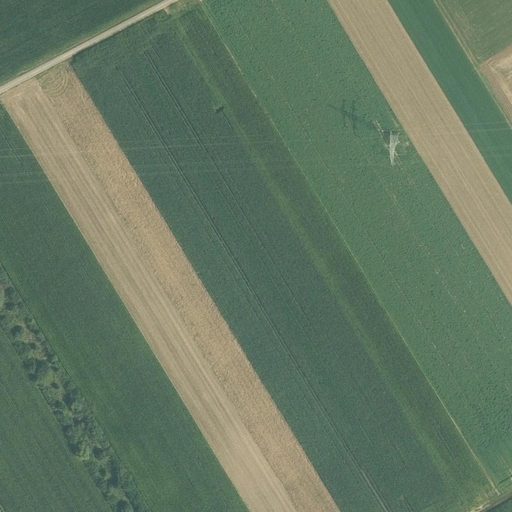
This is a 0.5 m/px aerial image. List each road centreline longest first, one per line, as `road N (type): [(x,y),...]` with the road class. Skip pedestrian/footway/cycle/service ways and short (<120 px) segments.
road 1 (track): [(173,0),(0,91)]
road 2 (track): [(435,0),(511,126)]
